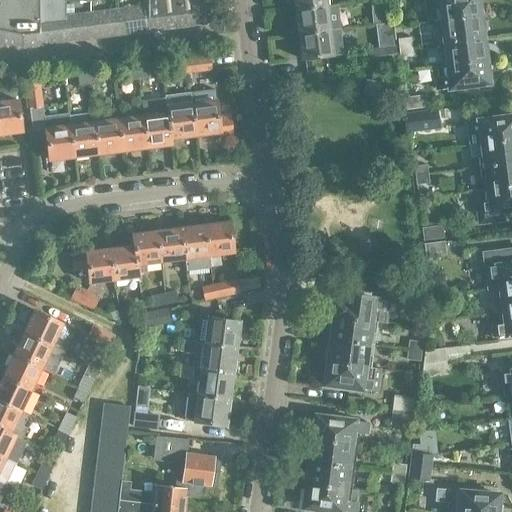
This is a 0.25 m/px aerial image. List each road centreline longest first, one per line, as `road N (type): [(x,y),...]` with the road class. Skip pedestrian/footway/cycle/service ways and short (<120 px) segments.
road 1 (residential): [(254,511),(281,298),(263,178)]
road 2 (residential): [(0,282),(18,246),(53,214),(263,178)]
road 3 (residential): [(263,178),(240,0)]
